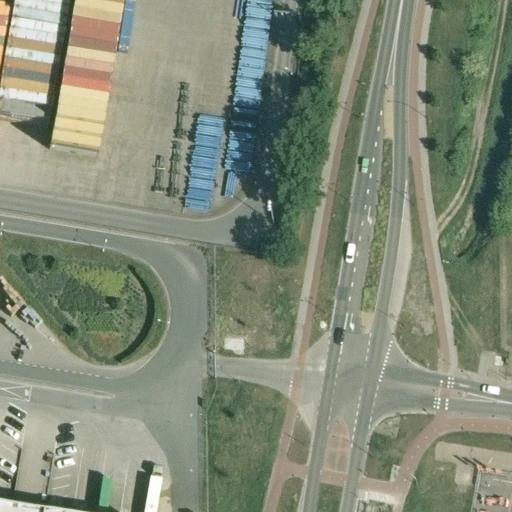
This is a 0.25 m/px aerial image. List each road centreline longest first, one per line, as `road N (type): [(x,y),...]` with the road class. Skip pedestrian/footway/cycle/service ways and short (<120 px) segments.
road 1 (secondary): [(392,75),(379,101),(330,379)]
road 2 (secondary): [(367,384),(395,216),(392,75)]
road 3 (secondary): [(330,379),(308,511)]
road 4 (secondary): [(348,511),(367,384)]
